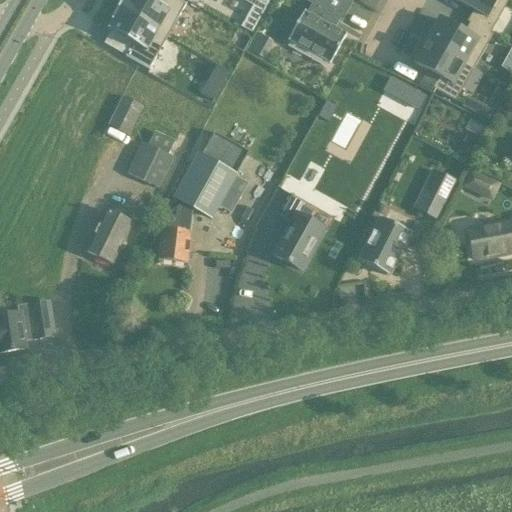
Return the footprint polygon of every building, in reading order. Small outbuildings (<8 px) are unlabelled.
[(122,1),(117,10),(167,38),(186,5),(176,0),(157,0),(155,4),(148,0),(124,0),(123,2),(122,1)] [(338,19),(341,21),(351,4),(344,0),(303,0),(313,5),(307,15),(304,13),(288,41),(330,64),(345,36),(332,29),(338,19)] [(466,23),(469,24),(489,35),(490,34),(507,3),(501,0),(452,0),(473,11),(466,23)] [(511,1),(499,26),(511,32),(511,1)] [(114,19),(107,31),(132,45),(125,57),(134,62),(149,71),(152,66),(153,63),(160,51),(167,38),(117,10),(112,18),(114,19)] [(469,24),(463,35),(438,20),(425,42),(473,69),(492,36),(490,34),(489,35),(469,24)] [(259,32),(249,48),(263,56),(272,40),(259,32)] [(454,102),(473,69),(425,42),(413,64),(438,78),(432,89),(454,102)] [(122,97),(108,126),(129,136),(142,107),(122,97)] [(142,144),(128,174),(159,189),(173,159),(168,157),(174,143),(154,133),(147,147),(142,144)] [(208,133),(196,155),(233,175),(236,176),(248,154),(208,133)] [(458,156),(469,160),(472,152),(462,148),(458,156)] [(212,219),(236,176),(233,175),(196,155),(173,199),(181,202),(176,211),(175,218),(164,217),(164,225),(159,224),(158,231),(163,232),(159,261),(187,264),(190,234),(192,213),(195,214),(196,211),(212,219)] [(463,188),(494,201),(502,182),(471,169),(463,188)] [(444,177),(425,215),(438,221),(457,183),(444,177)] [(291,224),(273,256),(301,272),(324,231),(297,216),(304,203),(291,196),(279,218),(291,224)] [(105,211),(85,252),(112,265),(132,224),(105,211)] [(409,234),(379,219),(358,262),(388,277),(409,234)] [(510,224),(467,233),(472,260),(511,252),(511,225),(510,224)] [(208,260),(207,296),(229,297),(230,261),(208,260)] [(19,315),(0,317),(0,353),(25,349),(23,340),(33,338),(33,341),(54,337),(49,303),(18,308),(19,315)]
